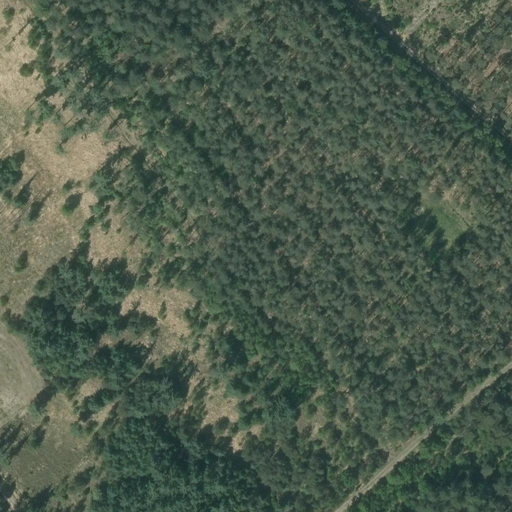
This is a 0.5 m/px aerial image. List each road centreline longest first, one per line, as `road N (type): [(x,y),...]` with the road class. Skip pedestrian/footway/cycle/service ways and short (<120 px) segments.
road 1 (track): [(358,0),(511,137)]
road 2 (track): [(469,395),(341,511)]
